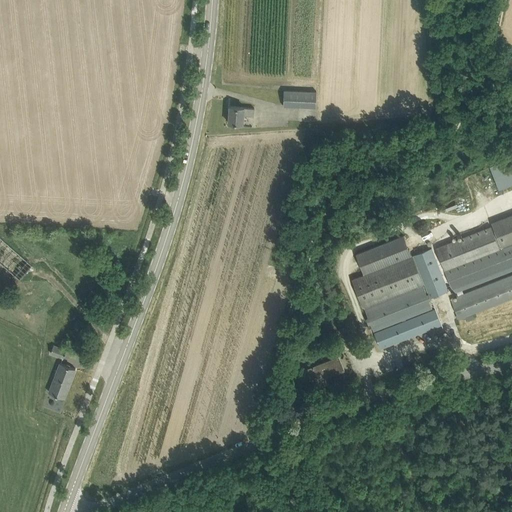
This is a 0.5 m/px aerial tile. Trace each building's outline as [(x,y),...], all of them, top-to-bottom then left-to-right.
[(284,106),(316,107),(316,91),(284,90),(284,106)] [(255,107),(245,107),(230,106),(229,122),(244,123),(245,115),(254,116),(255,107)] [(491,164),(499,188),(511,183),(511,158),(511,157),(491,164)] [(462,319),(464,318),(464,317),(471,314),(472,314),(511,297),(511,213),(491,222),(501,246),(499,247),(491,226),(436,247),(453,293),(457,292),(458,295),(451,298),(459,319),(461,318),(462,319)] [(352,278),(364,308),(424,285),(429,298),(449,290),(432,247),(412,255),(403,234),(356,253),(364,274),(352,278)] [(0,263),(19,280),(32,264),(0,236),(0,263)] [(433,308),(429,298),(424,285),(364,308),(374,331),(433,308)] [(381,348),(442,324),(435,308),(374,332),(381,348)] [(338,329),(343,342),(350,340),(345,326),(338,329)] [(68,350),(54,345),(51,352),(65,357),(68,350)] [(306,368),(309,377),(313,375),(318,387),(327,383),(323,374),(327,373),(329,376),(345,370),(339,355),(306,368)] [(48,391),(64,398),(76,368),(60,362),(48,391)]
